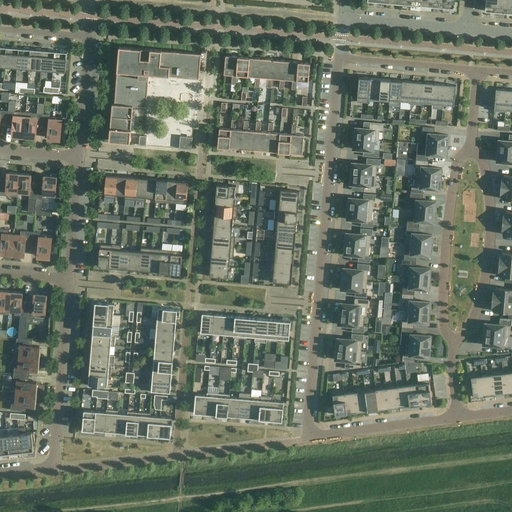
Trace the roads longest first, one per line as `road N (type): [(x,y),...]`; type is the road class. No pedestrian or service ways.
road 1 (residential): [(338,57),(308,438)]
road 2 (residential): [(0,474),(47,470),(66,281)]
road 3 (residential): [(453,338),(470,326),(489,241),(485,175),(470,151)]
road 4 (residential): [(453,338),(443,314),(447,220),(455,167),(470,151)]
road 5 (residential): [(454,416),(308,438)]
road 6 (residential): [(338,57),(476,71)]
road 7 (residential): [(66,281),(79,155)]
road 8 (unclassified): [(465,29),(341,18)]
